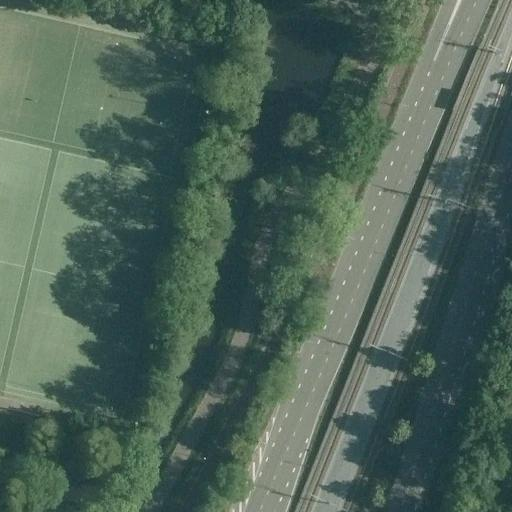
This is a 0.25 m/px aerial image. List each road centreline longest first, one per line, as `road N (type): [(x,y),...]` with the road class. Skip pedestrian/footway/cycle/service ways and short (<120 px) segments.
road 1 (primary): [(463,25),(261,511)]
road 2 (primary): [(402,511),(511,182)]
